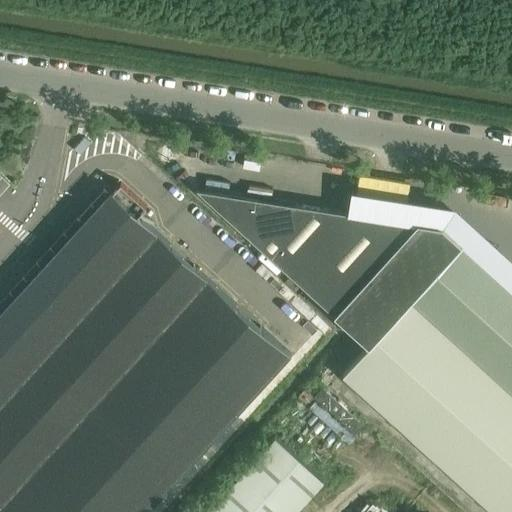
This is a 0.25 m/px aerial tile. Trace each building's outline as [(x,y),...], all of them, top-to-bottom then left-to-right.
[(0,359),(71,425),(0,503),(0,511),(146,511),(291,353),(139,213),(146,205),(121,182),(0,313),(0,359)] [(196,187),(291,273),(348,211),(196,187)] [(348,211),(291,273),(335,314),(418,222),(348,211)] [(418,222),(335,314),(342,320),(354,331),(370,345),(343,374),(496,511),(511,511),(511,289),(462,243),(446,229),(440,223),(418,222)] [(275,434),(203,511),(294,511),(325,479),(275,434)]
